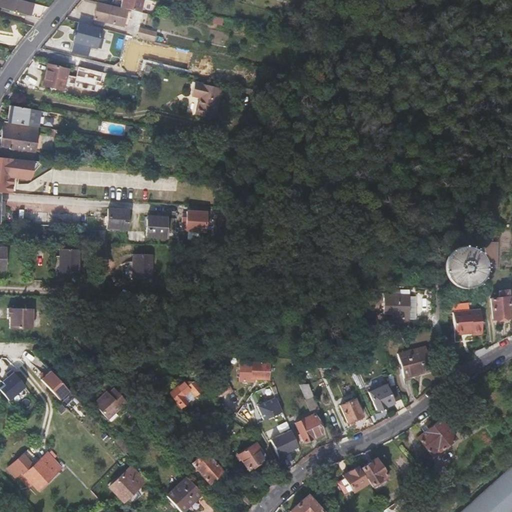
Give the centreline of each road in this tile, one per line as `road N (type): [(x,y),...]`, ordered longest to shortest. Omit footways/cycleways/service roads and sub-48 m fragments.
road 1 (residential): [(511,346),(455,377),(416,411),(316,461),(259,511)]
road 2 (unknown): [(0,194),(172,209)]
